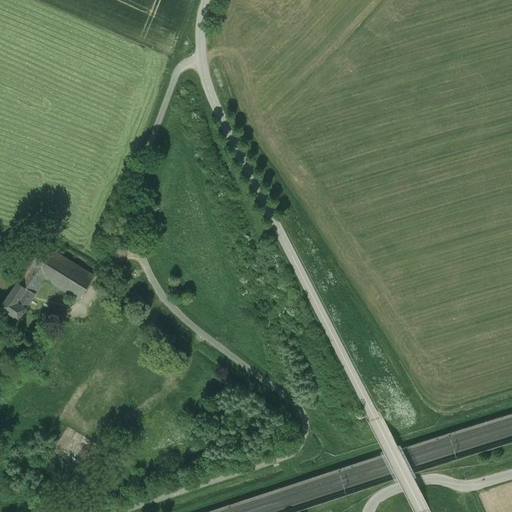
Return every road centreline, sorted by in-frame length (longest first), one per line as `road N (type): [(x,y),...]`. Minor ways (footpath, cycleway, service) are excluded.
road 1 (motorway): [(0,417),(261,217),(479,0)]
road 2 (motorway): [(440,0),(246,192),(0,382)]
road 3 (unclassified): [(200,53),(220,116),(413,494)]
road 4 (unclassified): [(304,433),(305,414),(201,337),(146,277),(139,255),(142,168),(179,69),(200,53)]
road 5 (unclassified): [(368,511),(385,494),(428,480),(470,485),(511,474)]
